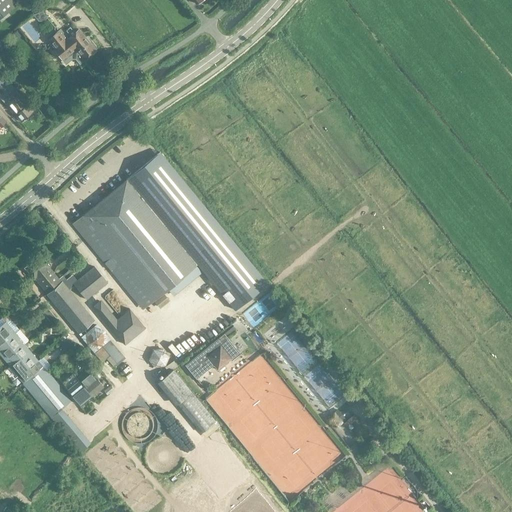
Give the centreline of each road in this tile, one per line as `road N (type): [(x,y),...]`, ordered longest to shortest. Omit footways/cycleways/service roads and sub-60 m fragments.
road 1 (tertiary): [(0,222),(226,49),(277,0)]
road 2 (track): [(355,212),(234,314),(196,310),(153,329)]
